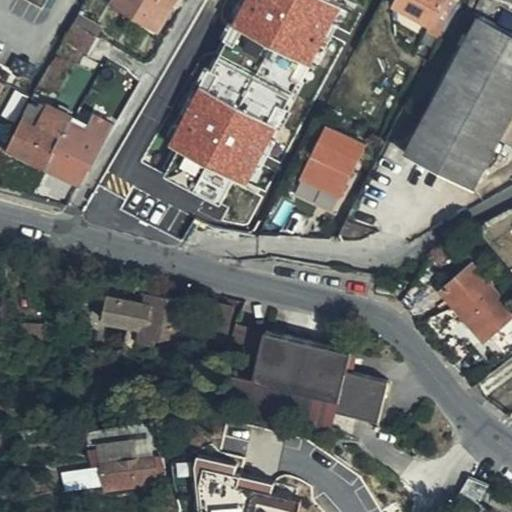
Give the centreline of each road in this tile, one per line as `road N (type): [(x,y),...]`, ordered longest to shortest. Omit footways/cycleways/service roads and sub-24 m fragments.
road 1 (unclassified): [(0,216),(361,307),(403,337),(478,426)]
road 2 (unknown): [(74,236),(214,0)]
road 3 (residential): [(357,511),(344,488),(303,458),(255,444)]
